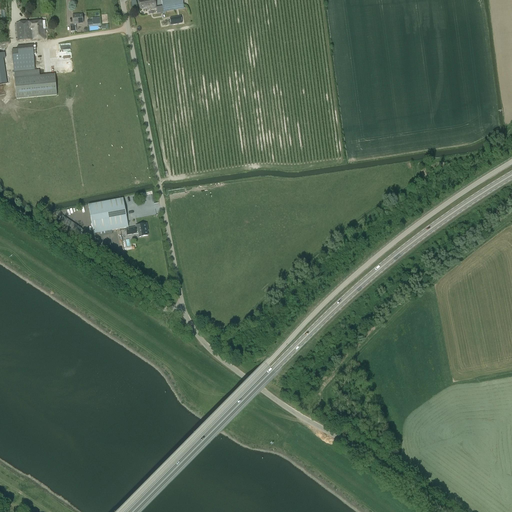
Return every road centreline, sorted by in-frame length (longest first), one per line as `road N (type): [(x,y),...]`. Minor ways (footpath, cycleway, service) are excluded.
road 1 (unclassified): [(120,511),(342,286),(511,162)]
road 2 (primary): [(132,511),(358,284),(511,174)]
road 3 (unclassified): [(444,511),(211,350),(182,305)]
road 4 (unclassified): [(182,305),(119,0)]
road 5 (unclassified): [(182,305),(156,307),(0,200)]
